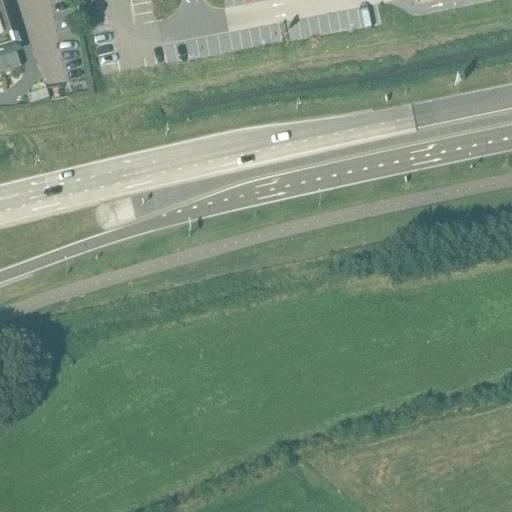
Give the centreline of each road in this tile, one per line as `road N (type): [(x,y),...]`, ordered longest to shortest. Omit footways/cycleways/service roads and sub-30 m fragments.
road 1 (secondary): [(0,278),(169,221),(511,145)]
road 2 (secondary): [(511,98),(0,213)]
